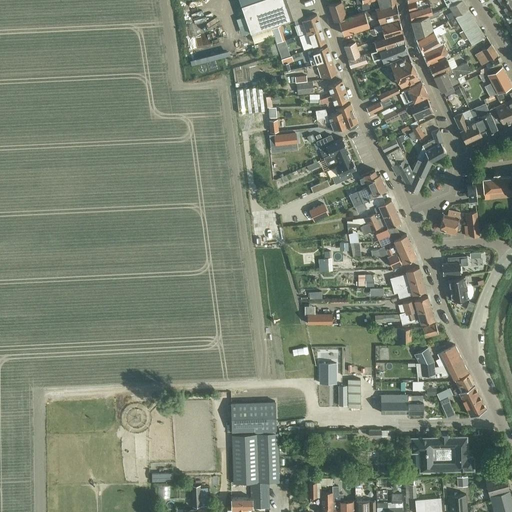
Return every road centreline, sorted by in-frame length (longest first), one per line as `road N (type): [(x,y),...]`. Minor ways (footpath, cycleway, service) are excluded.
road 1 (residential): [(405,210),(321,0)]
road 2 (residential): [(456,152),(401,0)]
